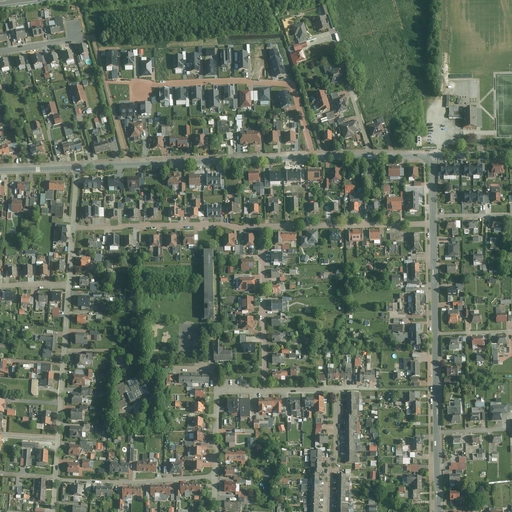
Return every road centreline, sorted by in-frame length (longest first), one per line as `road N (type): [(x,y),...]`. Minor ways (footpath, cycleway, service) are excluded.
road 1 (residential): [(77,168),(313,157)]
road 2 (residential): [(313,157),(288,84),(140,88)]
road 3 (residential): [(69,284),(55,478)]
road 4 (residential): [(262,226),(73,228)]
road 5 (residential): [(432,224),(262,226)]
road 6 (residential): [(262,226),(264,390)]
road 7 (residential): [(214,476),(55,478)]
road 8 (residential): [(328,511),(335,389)]
